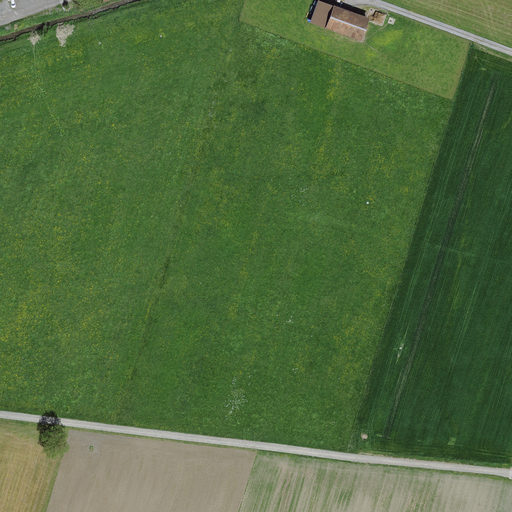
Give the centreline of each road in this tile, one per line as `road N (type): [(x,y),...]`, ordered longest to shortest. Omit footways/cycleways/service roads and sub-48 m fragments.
road 1 (track): [(0,415),(511,475)]
road 2 (track): [(370,0),(511,53)]
